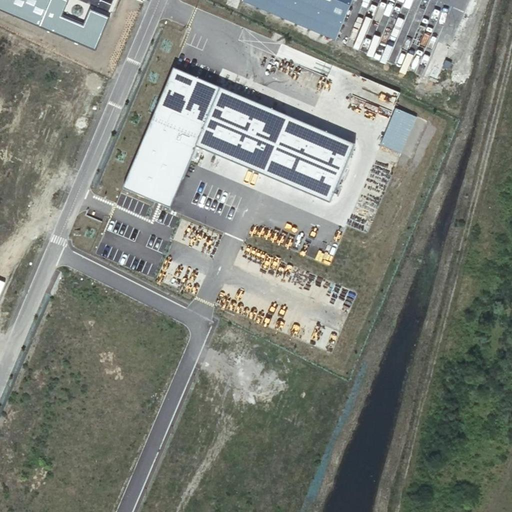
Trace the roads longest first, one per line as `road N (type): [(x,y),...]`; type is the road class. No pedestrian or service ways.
road 1 (unclassified): [(123,511),(202,327),(61,253)]
road 2 (unclassified): [(160,0),(55,250)]
road 3 (unclassified): [(55,250),(0,381)]
